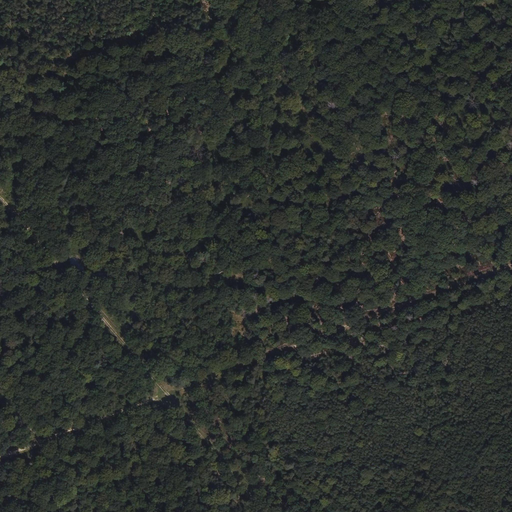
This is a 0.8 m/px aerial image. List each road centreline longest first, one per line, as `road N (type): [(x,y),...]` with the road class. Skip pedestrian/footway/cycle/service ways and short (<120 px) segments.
road 1 (track): [(0,457),(511,265)]
road 2 (track): [(266,511),(0,198)]
